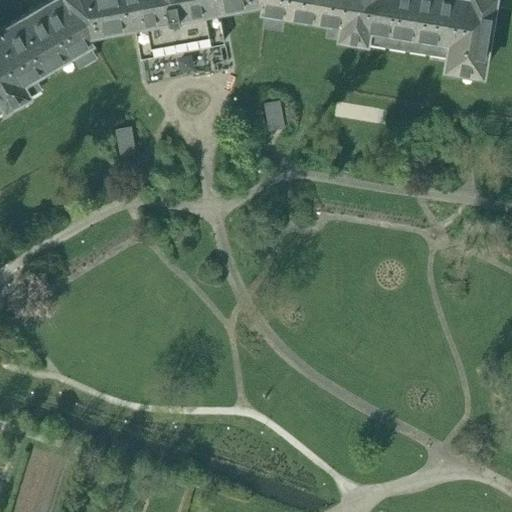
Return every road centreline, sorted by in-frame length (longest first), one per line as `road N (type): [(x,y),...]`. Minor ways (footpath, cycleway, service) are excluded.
road 1 (residential): [(449,455),(330,388),(289,351),(245,296),(221,211)]
road 2 (residential): [(221,211),(296,172),(511,209)]
road 3 (residential): [(0,275),(92,217),(135,200),(221,211)]
road 4 (unclassified): [(345,511),(433,474),(449,455)]
